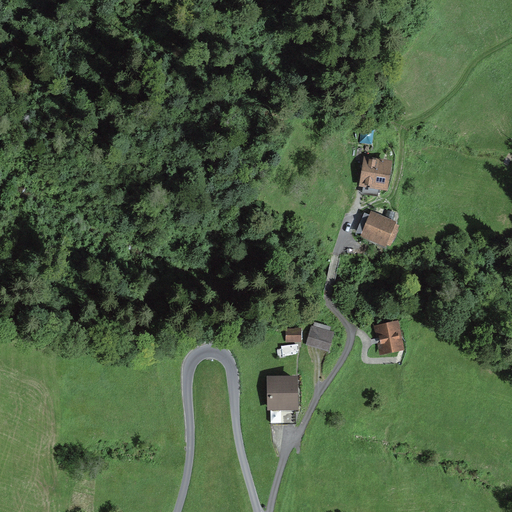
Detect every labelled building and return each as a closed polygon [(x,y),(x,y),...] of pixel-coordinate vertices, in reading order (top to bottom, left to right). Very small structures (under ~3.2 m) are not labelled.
[(392,163),(364,158),(362,167),(359,187),(363,188),(362,195),(377,198),(378,191),(387,192),(392,163)] [(397,224),(371,212),(369,216),(365,214),(355,234),(362,234),(360,238),(386,248),(387,246),(390,248),(399,227),(396,225),(397,224)] [(399,322),(374,327),(379,356),(405,351),(399,322)] [(313,327),(311,326),(305,345),(330,353),(335,333),(330,332),(331,328),(315,323),(313,327)] [(295,329),(285,329),(286,342),(301,342),(301,328),(295,328),(295,329)] [(297,377),(267,377),(267,412),(270,412),(271,424),(296,424),(295,412),(298,412),(297,377)]
